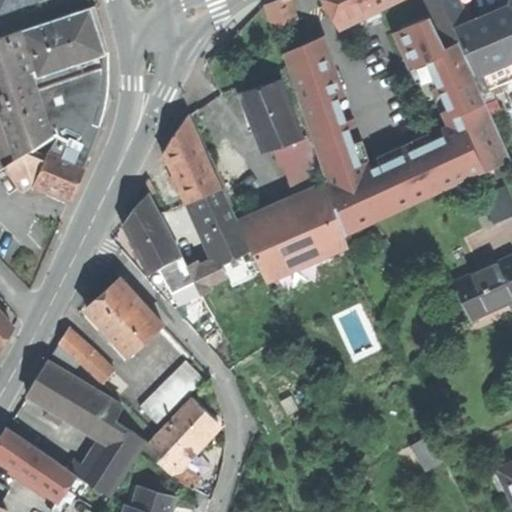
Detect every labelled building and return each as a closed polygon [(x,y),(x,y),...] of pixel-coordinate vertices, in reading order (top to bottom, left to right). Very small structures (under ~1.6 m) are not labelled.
[(0,0),(0,9),(26,0),(0,0)] [(278,0),(268,3),(276,27),(299,19),(292,0),(278,0)] [(327,0),(342,29),(398,0),(327,0)] [(425,0),(434,16),(451,10),(458,28),(471,23),(459,0),(425,0)] [(511,5),(494,13),(471,23),(458,28),(479,74),(511,59),(511,5)] [(91,6),(0,35),(0,102),(18,155),(20,153),(29,147),(36,143),(54,131),(31,69),(37,67),(39,74),(47,72),(106,52),(98,29),(91,6)] [(414,59),(416,62),(447,48),(433,17),(402,31),(404,36),(414,59)] [(282,43),(285,53),(310,43),(307,32),(282,43)] [(404,63),(414,59),(404,36),(394,41),(392,46),(399,62),(404,63)] [(310,43),(285,53),(329,180),(357,167),(342,123),(334,99),(322,65),(314,41),(310,43)] [(416,62),(426,85),(445,126),(490,106),(461,41),(447,48),(416,62)] [(511,79),(511,59),(479,74),(486,91),(511,79)] [(332,62),(322,65),(334,99),(348,92),(338,64),(332,62)] [(54,131),(72,120),(60,99),(61,98),(52,74),(48,75),(47,72),(39,74),(37,67),(31,69),(54,131)] [(60,99),(72,120),(113,96),(107,85),(99,72),(77,84),(74,91),(61,98),(60,99)] [(267,150),(281,145),(304,137),(284,78),(265,85),(246,91),(267,150)] [(426,85),(342,123),(357,167),(445,126),(426,85)] [(445,126),(357,167),(329,180),(348,234),(511,160),(511,154),(490,106),(445,126)] [(64,155),(86,165),(103,124),(84,115),(64,155)] [(191,203),(195,202),(223,188),(191,115),(178,135),(168,151),(191,203)] [(57,137),(54,131),(36,143),(43,145),(57,137)] [(281,145),(299,201),(329,189),(326,180),(324,181),(308,135),(304,137),(281,145)] [(43,145),(36,143),(29,147),(35,157),(43,145)] [(24,188),(35,181),(50,149),(43,145),(35,157),(27,163),(31,169),(17,178),(24,188)] [(35,157),(29,147),(20,153),(27,163),(35,157)] [(71,198),(86,165),(64,155),(50,149),(35,181),(71,198)] [(18,155),(7,162),(17,178),(31,169),(27,163),(20,153),(18,155)] [(0,186),(8,199),(24,188),(17,178),(7,162),(0,166),(0,186)] [(495,223),(511,215),(511,193),(509,186),(484,197),(495,223)] [(195,202),(207,228),(236,215),(223,188),(195,202)] [(243,225),(251,242),(254,249),(265,273),(269,280),(345,246),(341,236),(344,234),(329,189),(299,201),(263,217),(243,225)] [(138,209),(126,224),(153,273),(170,263),(185,256),(151,193),(138,209)] [(214,243),(221,257),(224,263),(254,249),(251,242),(249,243),(236,215),(207,228),(214,243)] [(254,249),(224,263),(229,276),(235,287),(265,273),(254,249)] [(190,266),(185,256),(170,263),(183,292),(199,285),(190,266)] [(511,256),(457,282),(473,318),(504,304),(511,300),(511,256)] [(221,257),(202,266),(210,285),(229,276),(224,263),(221,257)] [(200,262),(190,266),(199,285),(203,294),(213,289),(210,285),(202,266),(200,262)] [(90,308),(132,355),(166,326),(124,278),(106,294),(90,308)] [(0,348),(1,349),(14,325),(1,311),(0,310),(0,348)] [(72,328),(62,342),(84,362),(106,382),(118,369),(72,328)] [(74,373),(84,362),(62,342),(54,355),(74,373)] [(143,407),(162,425),(208,378),(189,360),(143,407)] [(30,395),(77,422),(97,389),(50,361),(40,378),(30,395)] [(77,422),(106,439),(119,420),(126,406),(97,389),(77,422)] [(147,448),(172,472),(181,463),(200,443),(220,421),(195,397),(147,448)] [(149,438),(119,420),(106,439),(102,446),(131,465),(149,438)] [(0,451),(22,468),(66,486),(76,471),(73,469),(9,427),(2,439),(0,442),(0,451)] [(413,444),(427,469),(445,459),(430,434),(413,444)] [(112,495),(131,465),(102,446),(88,467),(83,475),(112,495)] [(81,474),(83,475),(88,467),(78,458),(73,469),(76,471),(81,474)] [(202,478),(181,463),(172,472),(196,488),(202,478)] [(511,466),(502,471),(511,491),(511,466)] [(72,489),(81,474),(76,471),(66,486),(72,489)] [(127,511),(173,511),(178,496),(142,486),(136,506),(129,505),(127,511)] [(0,511),(7,511),(9,508),(0,503),(0,511)]
